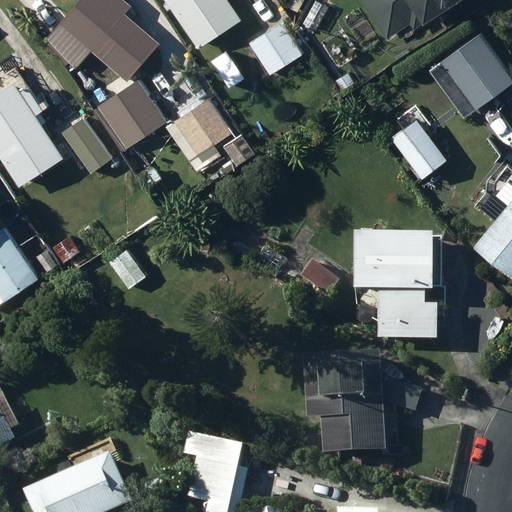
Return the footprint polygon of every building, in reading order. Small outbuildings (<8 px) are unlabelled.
[(131,0),(86,0),(54,36),(87,66),(101,50),(133,80),(166,43),(132,12),(138,6),(131,0)] [(173,0),(204,47),(250,17),(238,0),(173,0)] [(295,0),(293,6),(303,11),(307,0),(295,0)] [(369,0),(395,37),(416,23),(420,28),(435,18),(438,22),(469,0),(369,0)] [(320,1),(309,22),(320,28),(332,7),(320,1)] [(287,21),(256,42),(276,73),(307,53),(287,21)] [(510,62),(482,22),(456,40),(484,80),(510,62)] [(0,96),(0,153),(4,151),(27,185),(71,156),(43,113),(51,107),(38,87),(30,92),(22,81),(0,96)] [(198,87),(177,100),(188,118),(173,128),(202,170),(229,152),(223,143),(238,132),(215,97),(208,102),(198,87)] [(432,136),(441,128),(434,120),(432,122),(415,103),(398,118),(405,126),(390,139),(425,179),(450,157),(432,136)] [(137,108),(118,124),(132,142),(150,124),(137,108)] [(68,130),(97,171),(117,157),(88,116),(68,130)] [(511,210),(483,245),(511,268),(511,210)] [(249,221),(239,237),(261,251),(271,235),(249,221)] [(0,308),(64,265),(41,231),(23,243),(10,224),(2,229),(0,226),(0,308)] [(448,251),(448,236),(370,236),(369,293),(390,293),(389,341),(448,342),(449,307),(437,307),(437,294),(448,294),(448,267),(455,267),(460,262),(460,257),(455,251),(448,251)] [(64,257),(75,274),(92,262),(81,245),(64,257)] [(291,261),(272,248),(262,262),(281,276),(291,261)] [(137,253),(118,266),(134,288),(153,274),(137,253)] [(322,264),(314,277),(333,289),(341,276),(322,264)] [(474,289),(474,306),(488,306),(488,289),(474,289)] [(79,296),(67,304),(74,314),(86,306),(79,296)] [(393,358),(318,359),(319,421),(334,421),(334,467),(395,466),(394,403),(422,413),(430,390),(394,378),(393,358)] [(0,452),(24,441),(20,431),(27,427),(14,400),(6,404),(1,394),(0,394),(0,452)] [(119,455),(34,491),(42,511),(121,511),(140,504),(119,455)]
